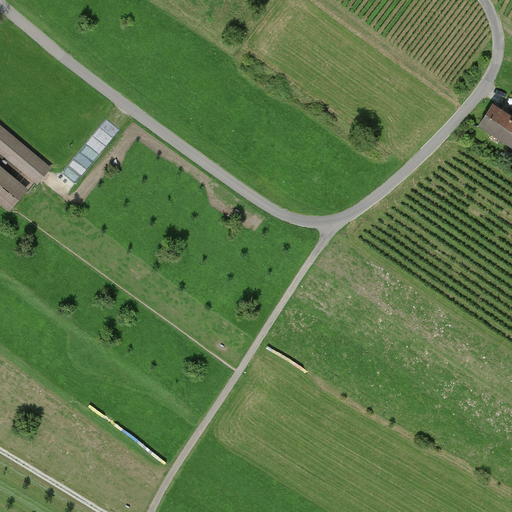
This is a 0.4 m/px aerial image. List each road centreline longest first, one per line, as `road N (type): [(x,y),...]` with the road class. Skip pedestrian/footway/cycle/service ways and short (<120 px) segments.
road 1 (unclassified): [(484,0),(500,44),(489,84),(389,189),(338,222),(316,223),(248,194),(0,3)]
road 2 (track): [(338,222),(153,511)]
road 3 (track): [(103,511),(0,450)]
